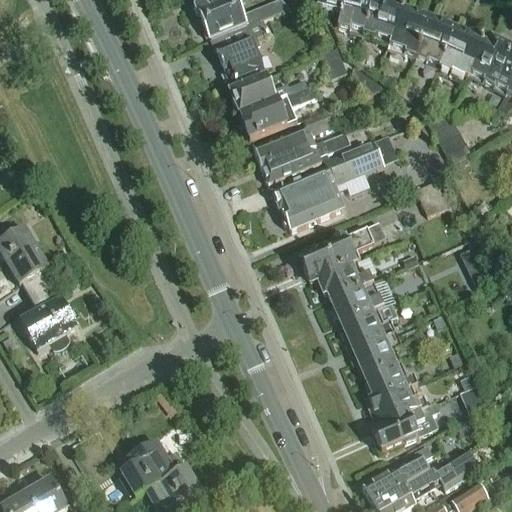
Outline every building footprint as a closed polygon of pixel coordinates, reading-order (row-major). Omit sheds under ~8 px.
[(210,46),(227,39),(260,26),(286,15),(286,14),(277,3),(240,19),(231,0),(204,11),(200,9),(195,11),(194,15),(196,20),(200,22),(210,46)] [(319,0),(319,3),(324,16),(335,19),(340,20),(346,0),(319,0)] [(348,36),(363,40),(375,4),(376,1),(374,0),(346,0),(340,20),(335,19),(331,33),(331,34),(348,39),(348,36)] [(373,45),(374,43),(388,48),(400,15),(398,14),(399,9),(397,5),(388,2),(385,3),(384,7),(375,4),(363,40),(362,42),(373,45)] [(403,61),(415,66),(429,30),(422,27),(423,24),(420,21),(410,17),(408,19),(404,17),(390,53),(404,59),(403,61)] [(266,40),(260,26),(227,39),(232,51),(215,58),(228,91),(263,77),(254,55),(260,53),(256,44),(266,40)] [(427,69),(440,74),(455,40),(457,37),(452,35),(452,33),(443,29),(438,30),(437,33),(429,30),(415,66),(426,71),(427,69)] [(439,76),(450,81),(451,79),(464,84),(482,49),(478,47),(477,44),(468,40),(464,40),(463,44),(455,40),(440,74),(439,76)] [(505,99),(504,101),(505,102),(494,123),(504,128),(510,117),(511,117),(511,59),(504,55),(506,52),(505,49),(495,45),(493,46),(491,45),(488,52),(486,51),(471,81),(483,88),(482,90),(493,95),(494,93),(505,99)] [(344,78),(333,54),(317,61),(328,85),(344,78)] [(381,94),(352,74),(351,78),(361,103),(381,94)] [(228,99),(238,123),(306,96),(302,87),(277,97),(277,99),(270,102),(264,85),(228,99)] [(388,93),(398,100),(403,92),(393,86),(388,93)] [(306,96),(238,123),(241,131),(240,131),(247,148),(297,128),(290,113),(320,101),(316,91),(306,96)] [(403,92),(398,100),(408,107),(413,100),(403,92)] [(258,172),(312,151),(309,143),(330,134),(323,118),(301,127),(304,134),(251,155),(258,172)] [(419,119),(410,123),(413,132),(423,128),(419,119)] [(447,120),(437,126),(442,136),(453,130),(447,120)] [(433,142),(442,136),(437,126),(427,132),(433,142)] [(442,136),(433,142),(439,152),(459,140),(453,130),(442,136)] [(344,138),(312,151),(258,172),(261,179),(262,178),(267,192),(320,170),(317,162),(325,159),(325,158),(348,149),(344,138)] [(439,152),(444,162),(464,150),(459,140),(439,152)] [(271,199),(278,216),(279,216),(332,193),(396,165),(387,143),(360,154),(323,170),(325,176),(271,199)] [(470,160),(464,150),(444,162),(450,172),(470,160)] [(440,200),(434,187),(414,196),(425,222),(452,209),(447,197),(440,200)] [(342,215),(332,193),(279,216),(288,238),(342,215)] [(312,289),(318,287),(356,269),(352,260),(385,245),(378,229),(331,250),(332,253),(302,266),(312,289)] [(24,289),(32,302),(52,290),(44,277),(52,273),(27,231),(0,247),(0,252),(23,290),(24,289)] [(412,261),(401,266),(405,276),(417,271),(412,261)] [(511,265),(502,274),(509,284),(511,281),(511,265)] [(367,293),(373,291),(368,280),(362,283),(356,269),(318,287),(324,301),(328,299),(332,309),(367,293)] [(60,303),(52,290),(32,302),(41,316),(22,327),(40,356),(52,349),(56,356),(63,355),(68,351),(72,346),(68,339),(81,331),(63,302),(60,303)] [(342,333),(385,314),(380,304),(374,307),(367,293),(332,309),(342,333)] [(393,311),(385,314),(342,333),(353,359),(394,340),(389,329),(399,324),(393,311)] [(444,334),(439,323),(431,327),(436,338),(444,334)] [(353,359),(365,385),(399,369),(393,356),(400,353),(394,340),(353,359)] [(15,341),(5,347),(10,356),(20,350),(15,341)] [(460,370),(455,360),(447,364),(452,374),(460,370)] [(416,389),(411,380),(405,382),(399,369),(365,385),(375,408),(410,392),(416,389)] [(458,387),(463,398),(471,394),(466,384),(458,387)] [(367,432),(370,439),(427,413),(422,403),(416,405),(410,392),(375,408),(367,412),(375,429),(367,432)] [(434,420),(430,412),(427,413),(370,439),(380,461),(417,445),(412,434),(424,429),(420,421),(424,419),(426,424),(434,420)] [(470,421),(453,432),(460,444),(477,433),(470,421)] [(174,482),(186,475),(176,458),(165,464),(156,448),(126,466),(131,474),(121,480),(135,505),(149,497),(174,482)] [(370,511),(371,511),(404,493),(426,481),(420,470),(431,464),(426,454),(385,477),(387,481),(362,496),(370,511)] [(431,478),(426,481),(404,493),(371,511),(414,511),(411,506),(436,492),(435,491),(440,488),(444,494),(478,473),(470,460),(433,482),(431,478)] [(155,511),(195,511),(192,505),(202,499),(187,474),(186,475),(174,482),(149,497),(156,509),(154,510),(155,511)] [(75,491),(87,511),(103,511),(87,484),(75,491)] [(67,511),(51,485),(28,499),(34,511),(67,511)] [(476,511),(486,506),(477,492),(472,485),(438,507),(431,511),(448,511),(449,511),(448,511),(476,511)] [(34,511),(28,499),(6,511),(34,511)]
